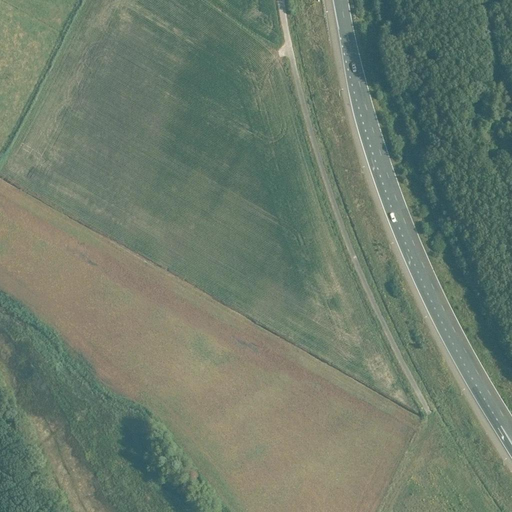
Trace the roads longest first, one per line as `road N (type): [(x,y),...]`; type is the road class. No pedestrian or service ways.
road 1 (motorway): [(340,0),(394,196),(461,345),(506,421)]
road 2 (track): [(432,403),(338,196),(292,0)]
